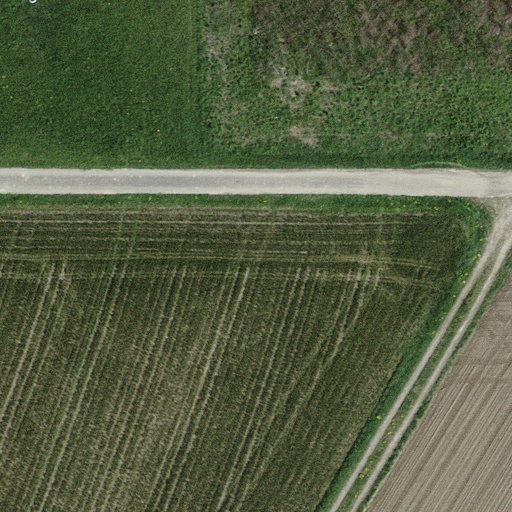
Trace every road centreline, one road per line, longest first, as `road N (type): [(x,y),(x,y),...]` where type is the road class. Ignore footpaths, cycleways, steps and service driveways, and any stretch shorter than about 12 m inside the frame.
road 1 (track): [(511,184),(0,181)]
road 2 (track): [(336,511),(511,221)]
